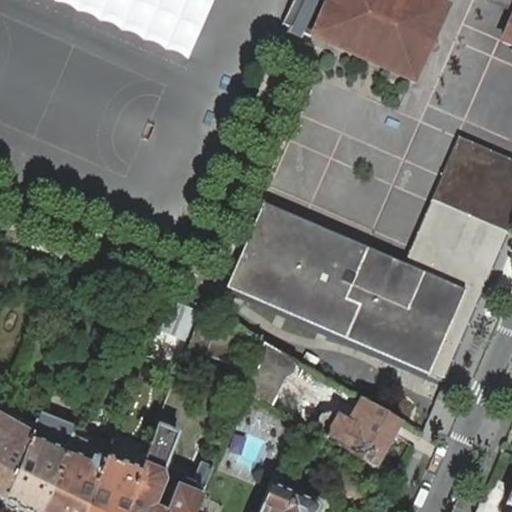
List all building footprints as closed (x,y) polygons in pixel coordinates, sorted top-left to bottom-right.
[(38,0),(184,63),(212,0),(38,0)] [(304,0),(292,0),(282,22),(293,27),(304,0)] [(304,0),(293,27),(301,30),(314,0),(304,0)] [(411,81),(446,5),(434,0),(406,0),(399,14),(414,21),(411,29),(348,0),(314,0),(301,30),(411,81)] [(399,14),(406,0),(348,0),(411,29),(414,21),(399,14)] [(511,0),(509,0),(506,9),(511,12),(511,19),(502,42),(511,46),(511,0)] [(511,160),(458,136),(456,141),(511,165),(511,160)] [(511,165),(456,141),(441,177),(472,190),(461,214),(450,209),(406,310),(350,286),(364,253),(264,209),(229,290),(445,379),(508,234),(489,226),(498,202),(503,204),(511,192),(511,165)] [(472,190),(441,177),(401,269),(364,253),(350,286),(406,310),(450,209),(461,214),(472,190)] [(511,225),(511,192),(503,204),(498,202),(489,226),(508,234),(511,225)] [(194,312),(173,304),(161,331),(182,340),(194,312)] [(245,337),(201,312),(187,349),(234,366),(245,337)] [(270,409),(295,362),(273,350),(263,344),(242,393),(270,409)] [(374,468),(399,423),(360,400),(354,413),(347,424),(336,418),(330,415),(328,413),(320,416),(313,428),(315,435),(374,468)] [(11,416),(0,409),(0,419),(12,426),(16,418),(11,416)] [(0,500),(2,501),(29,438),(29,436),(33,428),(16,418),(12,426),(0,419),(0,500)] [(192,511),(199,496),(211,467),(201,462),(200,464),(194,477),(193,480),(197,489),(195,494),(191,486),(183,482),(174,485),(164,511),(154,507),(164,482),(161,474),(167,458),(171,448),(176,434),(163,429),(156,426),(144,456),(141,466),(138,473),(122,511),(192,511)] [(63,439),(33,427),(33,428),(29,436),(29,438),(2,501),(20,511),(40,511),(65,452),(69,441),(63,439)] [(89,449),(70,440),(69,441),(65,452),(40,511),(82,511),(103,462),(103,459),(107,451),(103,449),(100,448),(98,447),(93,457),(87,455),(89,449)] [(113,449),(108,447),(107,451),(103,459),(103,462),(82,511),(122,511),(138,473),(124,467),(128,459),(125,453),(113,449)] [(281,479),(273,475),(270,483),(257,511),(315,511),(318,507),(317,503),(297,494),(293,492),(290,491),(290,492),(278,486),(281,479)]
